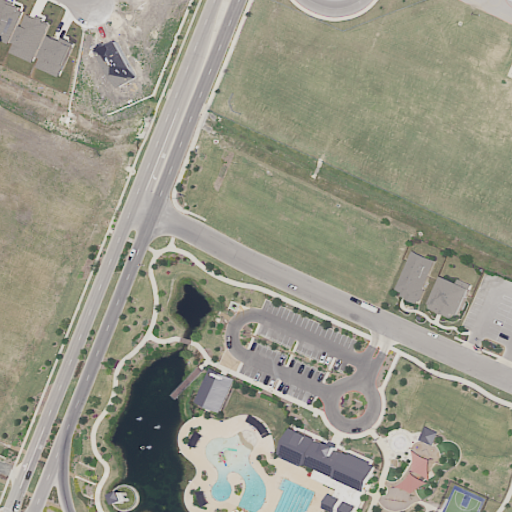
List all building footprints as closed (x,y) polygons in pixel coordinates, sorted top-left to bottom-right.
[(436,260),(412,251),(395,293),(418,303),(436,260)] [(471,288),(442,276),(429,308),(458,320),(471,288)] [(235,379),(209,369),(196,403),(222,413),(235,379)] [(440,433),(427,426),(420,440),(433,447),(440,433)] [(332,511),(358,511),(377,464),(290,429),(279,456),(317,471),(314,479),(336,487),(327,510),(332,511)] [(407,476),(401,474),(398,488),(424,495),(432,461),(429,460),(432,449),(415,444),(407,476)] [(130,502),(129,492),(118,494),(120,504),(130,502)]
